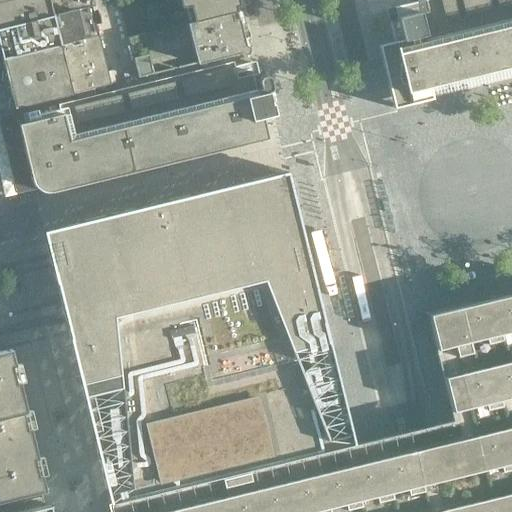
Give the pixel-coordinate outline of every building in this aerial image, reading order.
[(0,27),(91,6),(89,0),(4,0),(0,1),(0,27)] [(177,0),(180,7),(182,6),(182,7),(189,6),(193,22),(235,11),(234,6),(238,5),(236,0),(177,0)] [(511,0),(421,0),(414,2),(405,4),(385,9),(388,21),(390,20),(395,40),(393,41),(379,44),(377,45),(378,48),(382,65),(383,68),(387,85),(388,88),(392,105),(393,108),(397,107),(427,100),(431,98),(431,96),(429,87),(511,66),(511,0)] [(0,58),(1,58),(1,59),(98,35),(91,6),(0,27),(0,58)] [(240,31),(235,11),(193,22),(127,38),(137,78),(238,53),(242,55),(245,54),(247,51),(247,47),(243,45),(242,38),(235,40),(233,33),(240,31)] [(104,60),(98,35),(1,59),(7,84),(104,60)] [(110,84),(104,60),(7,84),(13,108),(110,84)] [(15,188),(32,184),(35,188),(38,190),(42,192),(46,192),(50,192),(52,191),(267,139),(262,117),(274,114),(271,103),(270,103),(267,92),(269,92),(270,91),(271,90),(271,89),(271,88),(271,87),(269,79),(269,78),(268,77),(268,76),(267,76),(265,75),(264,75),(261,76),(260,77),(258,78),(258,79),(257,80),(257,81),(257,82),(253,83),(248,63),(226,68),(36,115),(15,119),(14,114),(0,117),(0,127),(3,138),(4,138),(6,143),(8,143),(17,177),(13,178),(15,188)] [(42,231),(108,504),(353,444),(286,171),(62,226),(42,231)] [(387,231),(393,230),(382,184),(376,185),(387,231)] [(345,320),(351,318),(339,269),(333,271),(345,320)] [(109,511),(511,511),(511,281),(424,303),(451,420),(435,424),(353,444),(108,504),(107,504),(109,511)] [(0,508),(42,499),(40,492),(45,491),(10,349),(0,350),(0,508)]
